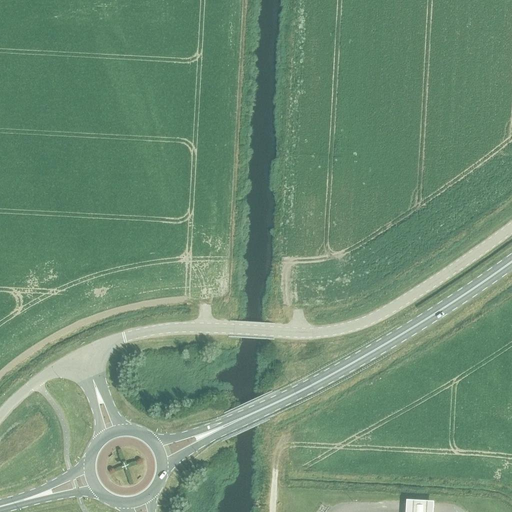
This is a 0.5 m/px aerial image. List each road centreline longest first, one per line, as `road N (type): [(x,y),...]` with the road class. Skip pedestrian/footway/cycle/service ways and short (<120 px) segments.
road 1 (tertiary): [(80,354),(175,327),(351,326),(511,227)]
road 2 (primary): [(511,260),(372,352),(271,404)]
